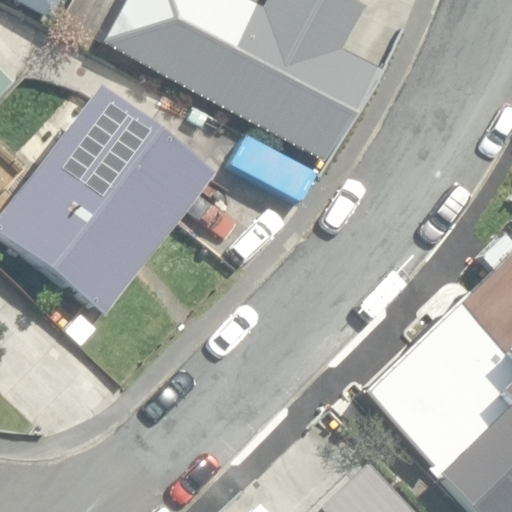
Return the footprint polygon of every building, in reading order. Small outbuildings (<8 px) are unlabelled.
[(3,0),(45,21),(55,0),(3,0)] [(119,0),(95,45),(250,128),(301,31),(242,0),(119,0)] [(0,244),(95,317),(200,178),(86,91),(0,203),(0,244)] [(429,478),(462,511),(511,511),(511,372),(492,392),(493,393),(504,404),(429,478)] [(386,511),(353,478),(318,511),(386,511)]
